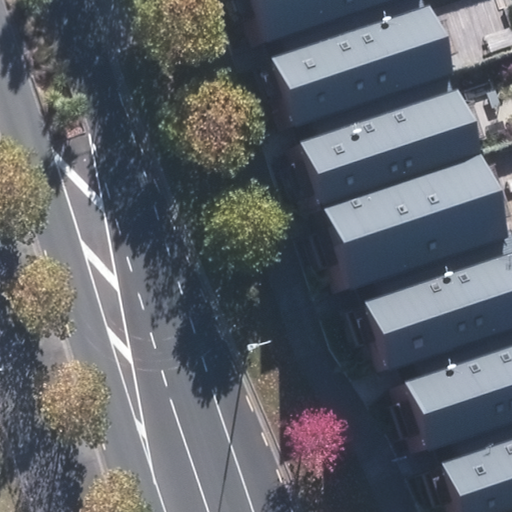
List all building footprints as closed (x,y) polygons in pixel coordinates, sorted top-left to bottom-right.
[(396,4),(394,0),(215,0),(234,57),(396,4)] [(424,90),(402,23),(241,77),(263,144),(424,90)] [(449,167),(427,101),(266,154),(288,221),(449,167)] [(475,248),(450,174),(289,228),(314,301),(475,248)] [(511,332),(511,330),(490,265),(329,319),(352,386),(511,332)] [(511,426),(511,351),(373,398),(395,465),(511,426)] [(511,511),(511,441),(408,476),(419,511),(511,511)]
